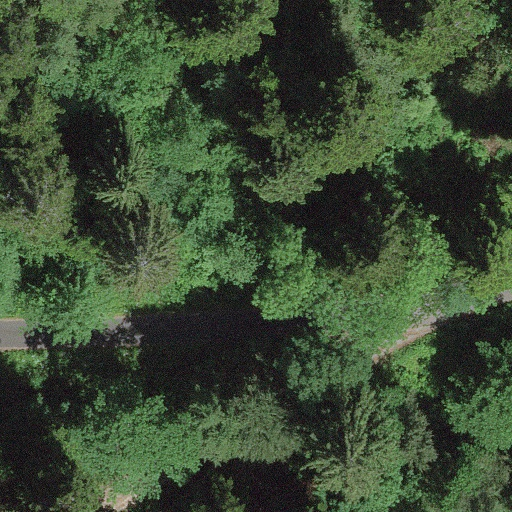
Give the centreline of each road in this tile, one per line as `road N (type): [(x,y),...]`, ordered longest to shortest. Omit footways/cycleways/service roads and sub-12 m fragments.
road 1 (unclassified): [(0,330),(403,312),(511,279)]
road 2 (track): [(403,312),(95,511)]
